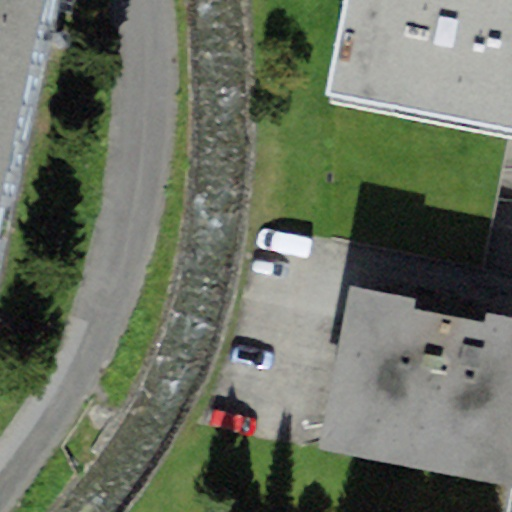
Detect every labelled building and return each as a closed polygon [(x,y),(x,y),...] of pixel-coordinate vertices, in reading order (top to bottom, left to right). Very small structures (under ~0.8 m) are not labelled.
[(0,0),(0,253),(54,0),(0,0)] [(511,0),(343,0),(325,93),(511,129),(511,0)] [(511,195),(511,139),(335,106),(305,219),(308,245),(496,280),(501,255),(511,195)] [(413,299),(351,289),(319,449),(509,486),(511,486),(511,320),(485,315),(484,324),(410,311),(413,299)] [(511,511),(511,486),(509,486),(503,511),(511,511)]
